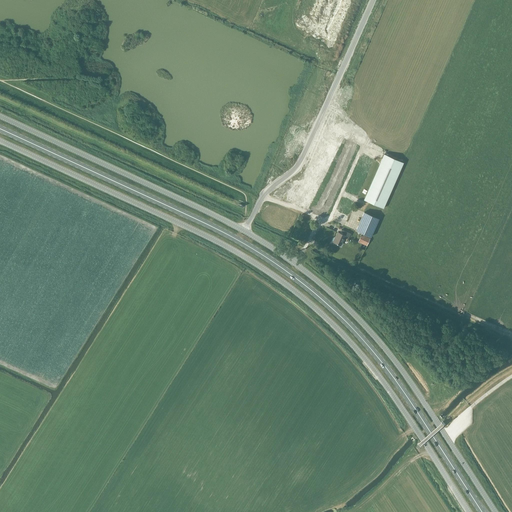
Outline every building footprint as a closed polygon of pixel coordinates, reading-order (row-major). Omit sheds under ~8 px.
[(355,156),(358,146),(347,142),(344,150),(343,151),(340,147),(339,147),(340,144),(333,141),(335,139),(333,139),(336,136),(332,135),(306,202),(309,203),(313,192),(316,195),(319,193),(320,191),(329,184),(334,170),(343,173),(347,162),(350,166),(351,162),(350,160),(355,156)] [(360,154),(336,218),(347,222),(372,159),(360,154)] [(384,154),(364,199),(384,208),(403,162),(384,154)] [(318,210),(329,214),(338,193),(335,191),(339,181),(331,178),(318,210)] [(364,212),(356,230),(371,237),(379,218),(364,212)] [(341,245),(345,236),(349,237),(351,234),(341,230),(340,233),(338,232),(336,238),(335,238),(333,242),(338,244),(341,245)]
